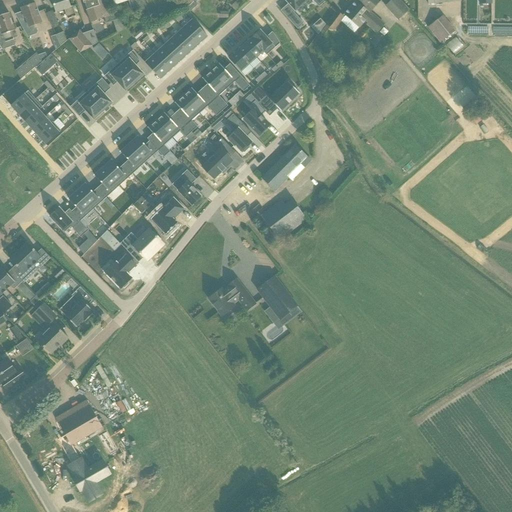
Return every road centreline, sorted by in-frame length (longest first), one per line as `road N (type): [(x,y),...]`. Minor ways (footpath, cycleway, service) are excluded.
road 1 (residential): [(127,311),(223,193),(313,107),(315,75),(304,48),(264,0)]
road 2 (unknown): [(511,188),(494,186),(452,149),(400,197),(329,163),(277,200),(257,199),(235,182)]
road 3 (residential): [(65,180),(260,0)]
road 4 (residential): [(0,423),(127,311)]
road 5 (residential): [(30,212),(127,311)]
